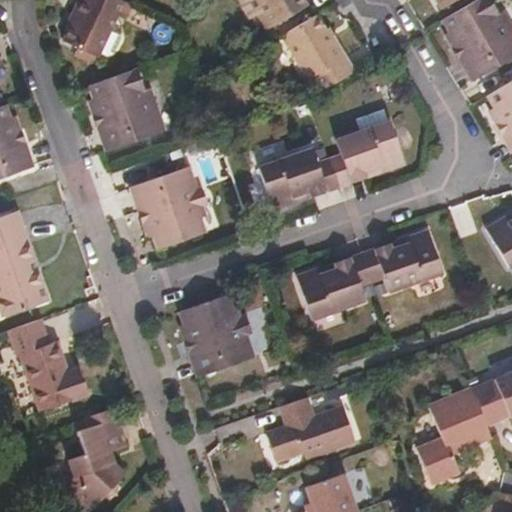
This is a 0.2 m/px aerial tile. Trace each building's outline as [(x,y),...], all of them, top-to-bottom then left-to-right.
[(134,3),(128,0),(80,0),(75,11),(79,14),(68,41),(102,56),(121,14),(128,17),(134,3)] [(260,0),(266,9),(260,12),(270,28),(309,3),(306,0),(260,0)] [(511,30),(510,30),(491,0),(478,0),(444,21),(458,45),(461,43),(469,55),(461,61),(474,81),(511,58),(511,30)] [(321,91),(355,71),(337,40),(334,41),(318,16),(282,38),(307,80),(313,78),(321,91)] [(452,49),(461,61),(469,55),(461,43),(458,45),(452,49)] [(141,65),(93,83),(100,107),(104,106),(108,119),(101,123),(110,148),(167,128),(159,105),(155,106),(141,65)] [(511,82),(488,96),(501,120),(505,119),(511,131),(505,136),(511,147),(511,82)] [(10,101),(0,104),(0,177),(36,165),(28,143),(21,144),(16,131),(19,129),(10,101)] [(104,106),(100,107),(96,108),(101,123),(108,119),(104,106)] [(355,115),(360,128),(386,119),(380,106),(355,115)] [(378,164),(381,171),(404,162),(389,118),(386,119),(360,128),(337,137),(343,151),(351,173),(378,164)] [(497,123),(505,136),(511,131),(505,119),(501,120),(497,123)] [(21,144),(28,143),(24,128),(19,129),(16,131),(21,144)] [(261,163),(285,155),(280,142),(256,150),(261,163)] [(274,210),(301,200),(298,193),(326,183),(318,160),(313,145),(285,155),(261,163),(258,165),(274,210)] [(330,156),(340,186),(353,181),(351,173),(343,151),(330,156)] [(328,190),(340,186),(330,156),(318,160),(326,183),(328,190)] [(351,173),(353,181),(381,171),(378,164),(351,173)] [(199,188),(190,165),(132,187),(140,210),(147,207),(152,222),(150,223),(160,252),(208,234),(193,191),(199,188)] [(301,200),(328,190),(326,183),(298,193),(301,200)] [(508,217),(511,214),(511,204),(503,210),(508,217)] [(511,261),(511,214),(508,217),(503,210),(479,224),(505,266),(511,261)] [(18,211),(13,213),(19,228),(24,228),(18,211)] [(13,213),(0,217),(0,307),(3,316),(49,300),(40,277),(36,278),(30,262),(35,260),(24,228),(19,228),(13,213)] [(374,253),(381,277),(388,291),(411,283),(441,272),(425,229),(400,238),(401,243),(374,253)] [(400,238),(374,248),(374,253),(401,243),(400,238)] [(361,252),(370,280),(381,277),(374,253),(374,248),(361,252)] [(359,284),(370,280),(361,252),(348,257),(350,262),(359,284)] [(350,262),(348,257),(322,267),(323,271),(350,262)] [(36,278),(40,277),(35,260),(30,262),(36,278)] [(364,299),(359,284),(350,262),(323,271),(322,267),(296,276),(311,319),(364,299)] [(441,272),(411,283),(415,293),(444,282),(441,272)] [(242,333),(237,318),(228,295),(182,312),(190,338),(192,337),(197,350),(190,353),(199,376),(254,356),(247,332),(242,333)] [(401,332),(419,325),(409,300),(391,307),(401,332)] [(247,314),(237,318),(242,333),(247,332),(253,329),(247,314)] [(39,319),(8,330),(18,356),(20,355),(39,411),(82,395),(73,371),(69,372),(58,341),(48,344),(39,319)] [(511,368),(471,384),(486,420),(509,411),(510,414),(511,412),(511,368)] [(486,420),(471,384),(426,401),(438,434),(413,444),(428,480),(457,469),(449,447),(456,445),(459,448),(491,435),(486,420)] [(311,410),(307,397),(279,406),(282,419),(288,417),(290,423),(265,432),(275,460),(303,451),(305,457),(354,440),(341,405),(308,417),(307,412),(311,410)] [(118,417),(115,406),(84,417),(87,427),(118,417)] [(127,444),(118,417),(87,427),(78,431),(85,453),(69,459),(74,477),(82,484),(70,499),(85,511),(92,511),(127,473),(115,463),(107,464),(104,453),(127,444)] [(345,474),(351,493),(360,490),(364,484),(360,472),(354,471),(345,474)] [(299,511),(350,511),(357,510),(351,493),(345,474),(343,473),(305,486),(310,500),(312,507),(305,510),(299,511)] [(61,491),(70,499),(82,484),(74,477),(61,491)] [(232,511),(256,511),(253,496),(230,501),(232,511)] [(303,502),(305,510),(312,507),(310,500),(303,502)]
